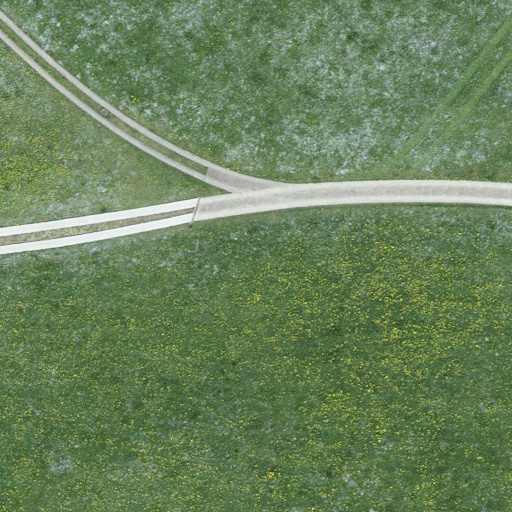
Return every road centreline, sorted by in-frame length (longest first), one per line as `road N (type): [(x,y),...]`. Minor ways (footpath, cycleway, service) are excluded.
road 1 (track): [(511,197),(439,189),(276,200),(0,238)]
road 2 (track): [(276,200),(178,165),(0,21)]
